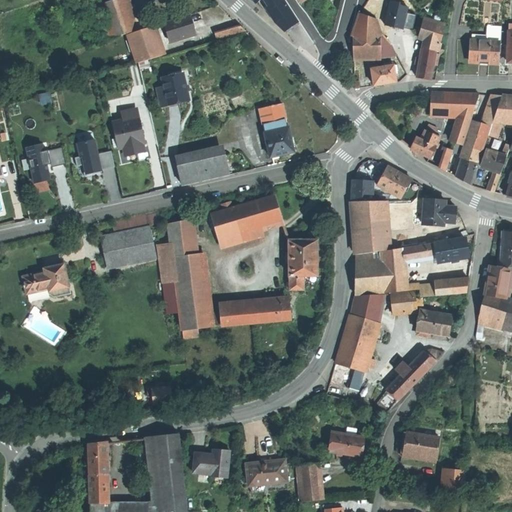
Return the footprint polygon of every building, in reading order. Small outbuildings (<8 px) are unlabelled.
[(120,38),(122,37),(121,36),(139,30),(135,20),(128,0),(113,0),(98,5),(109,41),(120,38)] [(286,31),(298,23),(283,0),(265,0),(279,20),(277,22),(286,31)] [(354,33),(382,33),(380,27),(377,20),(365,15),(359,13),(354,33)] [(193,25),(190,15),(166,23),(172,42),(196,35),(193,25)] [(139,31),(151,28),(147,16),(135,20),(139,30),(139,31)] [(445,26),(424,20),(418,37),(428,40),(440,44),(445,26)] [(172,42),(166,23),(161,24),(167,44),(172,42)] [(380,27),(382,33),(392,44),(399,38),(385,23),(380,27)] [(501,42),(502,26),(488,25),(487,41),(501,42)] [(157,57),(163,56),(154,27),(151,28),(139,31),(130,34),(139,63),(142,62),(147,61),(157,57)] [(218,40),(247,31),(241,27),(217,34),(218,40)] [(382,33),(354,33),(354,60),(370,60),(382,58),(382,57),(382,33)] [(392,44),(382,33),(382,57),(387,57),(387,58),(398,55),(392,44)] [(438,52),(440,44),(428,40),(426,50),(436,51),(438,52)] [(499,62),(501,42),(487,41),(471,40),(469,60),(484,61),(499,62)] [(436,53),(436,51),(426,50),(422,49),(421,59),(420,60),(434,63),(436,53)] [(431,80),(434,65),(434,63),(420,60),(419,65),(417,77),(423,78),(431,80)] [(142,62),(139,63),(140,65),(141,69),(149,67),(147,61),(142,62)] [(391,83),(397,82),(395,66),(392,66),(389,67),(386,67),(380,68),(373,69),(372,69),(375,86),(386,84),(391,83)] [(165,87),(169,104),(179,101),(190,99),(184,73),(163,78),(165,87)] [(161,105),(169,104),(165,87),(158,88),(161,105)] [(438,115),(442,115),(450,115),(451,93),(431,92),(430,114),(438,115)] [(450,115),(460,116),(472,117),(473,117),(480,94),(451,93),(450,115)] [(493,121),(502,97),(492,96),(482,124),(490,127),(491,127),(493,121)] [(511,97),(502,97),(493,121),(502,122),(511,122),(511,97)] [(276,106),(273,107),(260,109),(265,133),(288,128),(283,104),(276,106)] [(123,112),(125,121),(140,117),(138,108),(123,112)] [(463,146),(472,117),(460,116),(452,142),(455,143),(463,146)] [(140,117),(125,121),(114,124),(119,147),(124,146),(128,145),(130,155),(136,153),(142,152),(140,142),(143,141),(146,140),(140,117)] [(490,127),(482,124),(471,121),(466,138),(468,139),(465,148),(481,154),(483,149),(487,135),(490,127)] [(493,121),(491,127),(490,127),(487,135),(495,137),(497,138),(502,122),(493,121)] [(288,128),(265,133),(271,158),(278,156),(286,155),(287,156),(289,156),(290,156),(291,156),(293,155),(295,154),(295,152),(296,151),(296,149),(296,148),(295,146),(294,145),(293,144),(289,128),(288,128)] [(510,149),(511,144),(511,130),(508,129),(504,141),(502,140),(501,143),(503,144),(506,145),(502,155),(506,156),(508,157),(510,149)] [(417,138),(411,149),(421,153),(430,158),(441,134),(435,131),(433,135),(425,131),(421,140),(417,138)] [(483,149),(487,150),(490,151),(495,137),(487,135),(483,149)] [(78,143),(81,156),(76,157),(77,165),(78,166),(83,165),(85,176),(92,175),(98,173),(98,171),(103,170),(116,167),(112,151),(99,154),(96,139),(95,139),(78,143)] [(460,154),(463,146),(455,143),(452,142),(450,150),(453,151),(456,152),(460,154)] [(44,143),(28,147),(35,182),(44,181),(51,179),(48,164),(51,163),(52,167),(67,163),(63,147),(49,150),(45,150),(44,143)] [(178,165),(225,155),(223,147),(176,157),(178,165)] [(481,154),(465,148),(462,158),(478,163),(481,154)] [(446,149),(439,169),(446,172),(451,154),(453,151),(450,150),(446,149)] [(506,156),(502,155),(490,151),(487,150),(481,167),(488,169),(494,171),(500,173),(506,156)] [(178,165),(182,185),(230,175),(226,155),(225,155),(178,165)] [(462,158),(456,178),(463,181),(471,185),(478,163),(462,158)] [(400,173),(388,166),(377,185),(385,190),(388,191),(400,198),(411,180),(400,173)] [(494,171),(487,190),(494,193),(500,173),(494,171)] [(367,180),(352,180),(352,181),(351,202),(366,201),(367,180)] [(283,221),(275,196),(233,208),(224,211),(211,215),(219,240),(283,221)] [(403,248),(422,245),(421,239),(419,217),(417,200),(400,199),(403,248)] [(366,201),(351,202),(352,218),(354,244),(372,242),(372,235),(388,234),(388,226),(386,200),(380,200),(373,201),(366,201)] [(445,207),(445,202),(424,201),(423,225),(444,226),(444,223),(455,223),(456,208),(445,207)] [(224,211),(233,208),(231,202),(222,204),(224,211)] [(157,213),(113,222),(115,234),(151,226),(159,225),(157,213)] [(192,219),(169,224),(171,236),(193,233),(192,219)] [(151,226),(115,234),(101,237),(107,267),(157,256),(151,226)] [(503,241),(501,265),(511,265),(511,231),(504,231),(503,241)] [(193,233),(171,236),(172,246),(173,257),(196,255),(193,233)] [(372,235),(372,242),(373,252),(380,251),(389,249),(388,234),(372,235)] [(465,238),(435,244),(438,262),(468,257),(466,248),(465,238)] [(317,240),(290,241),(289,241),(290,276),(304,276),(317,276),(318,276),(318,262),(317,240)] [(372,242),(354,244),(356,255),(373,252),(372,242)] [(435,244),(403,248),(404,261),(436,256),(435,244)] [(173,257),(172,246),(159,247),(164,284),(177,283),(173,257)] [(404,261),(403,248),(389,250),(389,249),(380,251),(383,273),(405,272),(404,261)] [(356,255),(355,295),(384,293),(383,273),(380,251),(373,252),(356,255)] [(211,312),(208,290),(204,254),(196,255),(173,257),(177,283),(181,313),(183,331),(198,329),(213,328),(211,312)] [(36,273),(23,275),(27,293),(48,288),(49,294),(54,296),(70,293),(64,264),(44,268),(44,271),(36,273)] [(485,294),(505,298),(510,270),(506,269),(500,268),(490,266),(485,294)] [(383,273),(384,293),(406,291),(405,278),(405,272),(383,273)] [(304,276),(290,276),(290,291),(304,290),(304,282),(304,276)] [(405,278),(406,291),(420,289),(419,276),(405,278)] [(467,294),(469,279),(434,283),(435,296),(467,294)] [(177,283),(164,284),(168,315),(181,313),(177,283)] [(416,312),(414,292),(391,294),(393,314),(416,312)] [(355,298),(335,364),(364,372),(366,367),(368,359),(379,320),(385,294),(355,296),(355,298)] [(511,299),(505,298),(485,294),(484,294),(478,317),(491,320),(511,325),(511,299)] [(220,309),(220,311),(222,326),(256,323),(292,320),(290,302),(220,309)] [(424,332),(430,333),(447,336),(449,326),(451,316),(419,310),(416,330),(418,330),(424,331),(424,332)] [(220,311),(211,312),(213,328),(222,326),(220,311)] [(511,325),(491,320),(489,325),(511,331),(511,325)] [(199,336),(198,329),(183,331),(184,338),(199,336)] [(424,351),(435,361),(441,355),(443,353),(437,351),(432,349),(424,351)] [(387,390),(398,400),(435,361),(424,351),(408,367),(401,376),(387,390)] [(368,359),(366,367),(372,369),(375,361),(368,359)] [(401,376),(408,367),(403,362),(395,370),(401,376)] [(335,364),(327,395),(355,403),(364,372),(335,364)] [(151,390),(152,398),(153,405),(163,404),(172,403),(171,388),(164,388),(157,389),(151,390)] [(328,451),(360,456),(361,446),(363,437),(331,432),(328,451)] [(404,443),(402,452),(437,458),(440,438),(406,432),(404,443)] [(162,511),(188,511),(180,435),(167,436),(155,437),(162,503),(162,511)] [(109,503),(107,443),(89,445),(90,494),(91,503),(109,503)] [(222,451),(214,450),(213,455),(196,454),(194,473),(212,474),(211,475),(228,477),(230,452),(222,451)] [(437,458),(402,452),(402,456),(436,462),(437,458)] [(246,464),(248,487),(287,483),(285,461),(265,462),(246,464)] [(297,465),(302,503),(321,501),(317,463),(297,465)] [(442,488),(463,490),(465,470),(444,468),(442,488)] [(287,483),(248,487),(249,494),(288,490),(287,483)] [(91,503),(91,511),(148,511),(149,503),(109,503),(91,503)] [(148,511),(162,511),(162,503),(149,503),(148,511)]
